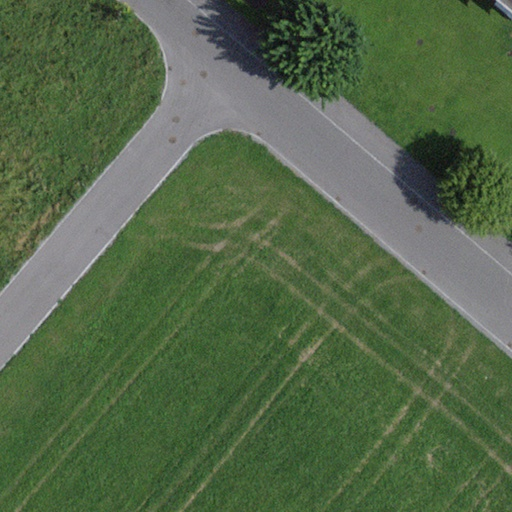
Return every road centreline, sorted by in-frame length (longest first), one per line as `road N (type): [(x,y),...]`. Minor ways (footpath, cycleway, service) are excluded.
road 1 (residential): [(246,46),(0,338)]
road 2 (residential): [(246,46),(511,274)]
